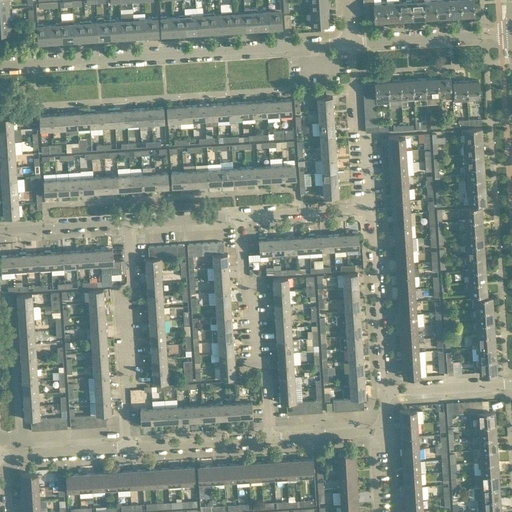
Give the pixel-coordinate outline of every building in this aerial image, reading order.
[(0,0),(0,8),(10,8),(10,3),(8,3),(7,0),(0,0)] [(310,6),(311,13),(328,12),(328,7),(327,7),(326,0),(324,0),(308,1),(308,7),(310,6)] [(374,4),(374,10),(375,16),(375,22),(376,22),(376,21),(387,21),(388,21),(387,3),(386,0),(381,1),(381,3),(374,4)] [(393,0),(394,2),(387,3),(388,21),(400,20),(400,21),(399,2),(399,0),(393,0)] [(404,2),(399,2),(400,21),(401,21),(401,20),(412,19),(412,20),(413,20),(412,1),(411,0),(405,0),(406,2),(404,2)] [(411,0),(412,1),(413,20),(413,19),(425,18),(425,19),(423,0),(411,0)] [(423,0),(425,19),(425,18),(437,17),(437,18),(436,0),(423,0)] [(436,0),(437,18),(438,18),(438,17),(449,17),(450,17),(448,0),(436,0)] [(448,0),(450,17),(450,16),(462,16),(462,17),(461,0),(448,0)] [(461,0),(462,17),(463,17),(463,16),(474,15),(474,16),(475,16),(475,12),(474,7),(473,0),(461,0)] [(196,7),(184,8),(185,15),(186,33),(193,33),(198,33),(197,16),(196,7)] [(256,7),(244,8),(245,12),(246,30),(251,29),(258,28),(256,10),(256,7)] [(0,20),(9,20),(8,14),(10,14),(10,8),(0,8),(0,20)] [(275,10),(268,11),(270,28),(275,28),(275,27),(281,27),(282,27),(281,8),(275,9),(275,10)] [(262,10),(256,10),(258,28),(265,28),(270,28),(268,11),(262,11),(262,10)] [(227,14),(221,14),(222,31),(227,31),(227,30),(234,30),(232,11),(227,12),(227,14)] [(238,11),(232,11),(234,30),(241,29),(241,30),(246,30),(245,12),(238,13),(238,11)] [(133,12),(121,13),(121,20),(122,37),(127,37),(134,36),(133,18),(133,12)] [(328,12),(311,13),(311,19),(309,20),(310,25),(329,24),(329,23),(328,23),(328,17),(328,12)] [(203,15),(197,16),(198,33),(203,32),(210,31),(209,13),(203,13),(203,15)] [(214,13),(209,13),(210,31),(217,31),(222,31),(221,14),(214,14),(214,13)] [(179,17),(173,17),(174,34),(179,34),(179,33),(186,33),(185,15),(179,15),(179,17)] [(152,18),(145,19),(146,36),(151,36),(151,35),(157,35),(158,35),(157,16),(152,17),(152,18)] [(174,34),(173,17),(166,18),(166,16),(160,16),(162,35),(163,35),(163,34),(169,34),(174,34)] [(139,17),(133,18),(134,36),(142,36),(146,36),(145,19),(139,19),(139,17)] [(73,18),(61,19),(61,22),(62,41),(70,40),(70,41),(74,41),(73,23),(73,18)] [(104,21),(97,22),(98,39),(103,39),(103,38),(110,38),(109,19),(104,20),(104,21)] [(115,19),(109,19),(110,38),(117,37),(118,38),(122,37),(121,20),(115,21),(115,19)] [(9,20),(0,20),(0,33),(11,32),(11,27),(9,27),(9,20)] [(91,20),(85,21),(86,39),(94,39),(98,39),(97,22),(91,22),(91,20)] [(80,23),(73,23),(74,41),(79,40),(86,39),(85,21),(80,21),(80,23)] [(56,24),(49,25),(50,42),(55,42),(55,41),(62,41),(61,22),(56,23),(56,24)] [(50,42),(49,25),(43,25),(43,23),(37,24),(38,43),(39,43),(39,42),(46,42),(50,42)] [(426,77),(425,77),(426,98),(427,103),(439,102),(438,97),(437,76),(437,77),(426,78),(426,77)] [(437,76),(438,97),(444,97),(444,99),(452,98),(451,94),(451,86),(450,76),(449,76),(438,77),(437,76)] [(413,78),(414,99),(419,98),(426,98),(425,77),(425,78),(413,79),(413,78)] [(401,79),(400,79),(402,105),(402,106),(407,106),(407,99),(413,99),(414,99),(413,78),(412,78),(412,79),(401,80),(401,79)] [(388,80),(389,98),(389,102),(389,105),(402,105),(400,79),(400,80),(388,80)] [(454,80),(453,80),(454,90),(455,101),(460,101),(460,98),(466,98),(467,98),(466,79),(466,80),(454,81),(454,80)] [(466,79),(467,98),(467,100),(473,100),(472,98),(480,97),(479,79),(478,79),(478,80),(466,80),(466,79)] [(376,80),(375,80),(375,82),(376,89),(376,95),(377,101),(377,104),(389,102),(389,98),(388,80),(387,80),(376,81),(376,80)] [(317,97),(318,109),(333,108),(332,96),(317,97)] [(269,98),(266,98),(266,100),(267,115),(268,121),(279,120),(279,114),(280,114),(279,99),(272,100),(272,98),(269,98)] [(291,99),(279,99),(280,114),(292,114),(291,99)] [(263,100),(254,101),(255,116),(267,115),(266,100),(263,100)] [(254,101),(241,102),(242,117),(243,122),(255,122),(255,116),(254,101)] [(235,117),(242,117),(241,102),(229,103),(230,123),(235,122),(235,117)] [(205,119),(217,118),(217,103),(204,104),(205,119)] [(229,103),(217,103),(217,118),(218,124),(230,123),(229,103)] [(193,120),(205,119),(204,104),(192,105),(193,120)] [(180,121),(193,120),(192,105),(179,106),(180,121)] [(179,106),(167,106),(168,116),(168,121),(174,121),(174,127),(181,126),(180,121),(179,106)] [(115,125),(127,124),(127,109),(120,109),(120,107),(114,108),(115,125)] [(140,123),(152,122),(152,107),(139,108),(140,123)] [(152,122),(165,121),(164,107),(152,107),(152,122)] [(103,125),(115,125),(114,108),(108,108),(108,110),(102,111),(103,125)] [(127,124),(140,123),(139,108),(127,109),(127,124)] [(318,109),(319,122),(334,121),(333,108),(318,109)] [(78,127),(90,126),(89,109),(83,110),(83,112),(77,112),(78,127)] [(90,126),(103,125),(102,111),(95,111),(95,109),(89,109),(90,126)] [(65,128),(78,127),(77,112),(64,113),(65,128)] [(53,129),(65,128),(64,113),(52,114),(53,129)] [(53,129),(52,114),(39,115),(40,129),(53,129)] [(0,117),(0,129),(14,129),(13,117),(0,117)] [(335,133),(334,127),(336,127),(336,121),(334,121),(319,122),(319,134),(335,133)] [(309,124),(302,125),(302,132),(310,132),(309,124)] [(465,134),(465,141),(483,140),(482,140),(482,128),(482,127),(462,129),(462,134),(465,134)] [(0,129),(0,142),(14,141),(14,129),(0,129)] [(281,129),(273,130),(274,138),(282,138),(281,129)] [(293,129),(281,129),(282,138),(294,137),(293,129)] [(319,134),(320,146),(335,145),(335,133),(319,134)] [(436,133),(432,133),(432,143),(437,143),(445,143),(445,137),(445,136),(436,137),(436,134),(436,133)] [(388,136),(389,150),(406,149),(405,136),(398,137),(398,135),(388,136)] [(465,141),(462,141),(463,147),(463,148),(465,148),(466,154),(484,153),(484,152),(483,152),(482,141),(483,140),(465,141)] [(0,142),(0,147),(0,155),(15,154),(14,141),(0,142)] [(54,152),(53,144),(41,145),(41,153),(54,152)] [(320,146),(321,159),(336,158),(335,145),(320,146)] [(406,149),(389,150),(390,163),(406,162),(413,161),(412,149),(406,149)] [(464,166),(485,165),(484,165),(483,153),(484,153),(466,154),(463,154),(464,159),(466,159),(467,166),(464,166)] [(0,155),(1,167),(16,166),(15,154),(0,155)] [(321,159),(314,159),(315,171),(322,171),(337,170),(336,158),(321,159)] [(232,160),(220,161),(221,163),(221,169),(222,185),(228,185),(228,183),(234,183),(233,168),(232,160)] [(390,163),(390,175),(407,174),(406,162),(390,163)] [(221,163),(208,164),(208,169),(209,184),(215,184),(215,186),(222,185),(221,169),(221,163)] [(283,179),(296,179),(295,164),(282,165),(283,179)] [(259,181),(271,180),(270,165),(258,166),(259,181)] [(271,180),(283,179),(282,165),(270,165),(271,180)] [(467,166),(464,166),(464,172),(465,178),(486,177),(485,177),(484,165),(485,165),(467,166)] [(1,167),(2,180),(17,179),(16,166),(1,167)] [(246,182),(259,181),(258,166),(245,167),(246,182)] [(118,175),(117,175),(118,190),(130,189),(130,174),(130,167),(118,168),(118,175)] [(234,183),(246,182),(245,167),(233,168),(234,183)] [(197,185),(209,184),(208,169),(196,170),(197,185)] [(184,186),(197,185),(196,170),(183,171),(184,186)] [(322,171),(323,183),(338,182),(337,170),(322,171)] [(172,186),(184,186),(183,171),(171,172),(172,186)] [(155,188),(169,187),(168,172),(154,173),(155,188)] [(142,188),(155,188),(154,173),(142,174),(142,188)] [(130,189),(142,188),(142,174),(130,174),(130,189)] [(390,175),(391,188),(408,187),(407,174),(390,175)] [(105,191),(118,190),(117,175),(104,176),(105,191)] [(94,191),(105,191),(104,176),(93,177),(94,191)] [(69,193),(81,192),(80,177),(68,178),(69,193)] [(81,192),(94,191),(93,177),(80,177),(81,192)] [(465,184),(466,191),(486,190),(486,189),(485,178),(486,178),(486,177),(465,178),(465,184)] [(57,194),(69,193),(68,178),(56,179),(57,194)] [(2,180),(3,192),(18,191),(17,179),(2,180)] [(44,195),(57,194),(56,179),(44,180),(44,195)] [(338,182),(323,183),(324,197),(339,196),(338,182)] [(391,188),(392,201),(409,199),(408,187),(391,188)] [(486,190),(466,191),(466,196),(468,196),(469,203),(487,202),(486,202),(486,190)] [(3,192),(4,205),(18,204),(18,191),(3,192)] [(392,201),(393,213),(410,212),(409,199),(392,201)] [(18,204),(4,205),(4,217),(19,216),(18,204)] [(462,220),(483,219),(483,218),(482,218),(482,207),(482,206),(462,207),(462,213),(464,213),(465,219),(462,220)] [(393,213),(394,226),(410,225),(410,212),(393,213)] [(463,232),(484,231),(483,231),(482,219),(483,219),(462,220),(463,225),(465,225),(466,232),(463,232)] [(394,226),(394,238),(411,237),(410,225),(394,226)] [(347,248),(359,248),(358,232),(358,230),(352,231),(352,233),(346,233),(347,248)] [(464,245),(485,243),(484,243),(483,231),(484,231),(463,232),(463,238),(466,238),(466,244),(464,245)] [(315,233),(308,234),(309,236),(310,256),(323,255),(322,250),(321,235),(315,235),(315,233)] [(346,233),(333,234),(334,249),(335,249),(345,248),(347,248),(346,233)] [(333,234),(321,235),(322,250),(334,249),(333,234)] [(272,253),(271,238),(265,238),(265,236),(259,237),(259,239),(260,254),(268,253),(268,259),(273,259),(272,253)] [(296,236),(284,237),(285,252),(297,251),(296,236)] [(309,236),(296,236),(297,251),(298,257),(310,256),(309,236)] [(284,237),(271,238),(272,253),(273,258),(279,258),(279,253),(285,252),(284,237)] [(394,238),(395,251),(412,250),(411,237),(394,238)] [(216,242),(217,254),(224,253),(223,241),(216,242)] [(202,255),(210,254),(209,242),(202,243),(202,255)] [(210,254),(213,254),(217,254),(216,242),(209,242),(210,254)] [(194,243),(187,243),(188,255),(193,255),(195,255),(194,243)] [(195,255),(202,255),(202,243),(194,243),(195,255)] [(465,257),(486,256),(486,255),(485,255),(484,244),(485,244),(485,243),(464,245),(464,250),(467,250),(467,257),(465,257)] [(113,248),(100,249),(101,264),(102,274),(111,274),(112,274),(121,273),(121,260),(113,261),(113,248)] [(101,264),(100,249),(88,250),(89,265),(101,264)] [(51,252),(50,252),(50,250),(44,251),(44,253),(38,253),(39,268),(52,267),(51,252)] [(77,266),(89,265),(88,250),(76,251),(77,266)] [(395,251),(396,263),(413,262),(412,250),(395,251)] [(64,266),(77,266),(76,251),(63,252),(64,266)] [(19,254),(13,255),(14,270),(27,269),(26,254),(25,252),(19,252),(19,254)] [(52,267),(64,266),(63,252),(51,252),(52,267)] [(27,269),(39,268),(38,253),(26,254),(27,269)] [(228,253),(225,253),(224,253),(217,254),(213,254),(213,267),(228,266),(228,253)] [(2,270),(14,270),(13,255),(1,256),(1,263),(1,269),(2,270)] [(465,269),(486,268),(485,268),(485,256),(486,256),(465,257),(465,262),(468,262),(468,269),(465,269)] [(146,265),(146,271),(161,270),(161,257),(156,258),(149,258),(146,258),(143,259),(144,265),(146,265)] [(314,267),(323,267),(323,259),(313,259),(314,267)] [(396,263),(397,276),(414,275),(413,262),(396,263)] [(213,267),(214,279),(229,278),(228,266),(213,267)] [(466,281),(466,282),(487,280),(486,280),(485,268),(486,268),(465,269),(466,275),(468,275),(469,281),(466,281)] [(146,271),(147,283),(162,282),(161,270),(146,271)] [(343,273),(343,286),(358,285),(358,273),(343,273)] [(111,274),(102,274),(103,286),(110,285),(112,285),(112,274),(111,274)] [(305,276),(306,289),(315,288),(314,275),(305,276)] [(397,276),(398,289),(414,288),(414,275),(397,276)] [(273,278),(274,291),(289,290),(288,277),(273,278)] [(214,279),(215,291),(230,290),(229,278),(214,279)] [(487,280),(466,282),(467,287),(469,287),(469,294),(488,293),(487,293),(486,281),(487,281),(487,280)] [(15,281),(15,286),(16,291),(23,291),(23,286),(22,281),(15,281)] [(147,283),(148,295),(163,294),(162,282),(147,283)] [(343,286),(344,299),(359,298),(358,285),(343,286)] [(398,289),(398,301),(415,300),(414,288),(398,289)] [(103,289),(93,289),(89,290),(89,302),(104,301),(104,295),(106,295),(105,289),(103,289)] [(215,291),(216,303),(231,303),(230,290),(215,291)] [(274,291),(274,303),(289,302),(289,290),(274,291)] [(59,291),(51,292),(51,305),(60,305),(59,291)] [(27,294),(17,294),(18,307),(33,306),(33,305),(32,293),(27,294)] [(148,295),(149,308),(164,307),(163,294),(148,295)] [(473,310),(494,309),(494,308),(493,308),(492,297),(493,297),(493,296),(472,298),(473,303),(475,303),(475,310),(473,310)] [(344,299),(345,311),(360,310),(359,298),(344,299)] [(398,301),(399,314),(416,313),(415,300),(398,301)] [(105,307),(104,301),(89,302),(90,314),(105,313),(107,313),(107,307),(105,307)] [(274,303),(275,315),(290,314),(289,302),(274,303)] [(216,303),(217,316),(232,315),(231,303),(216,303)] [(51,305),(45,305),(45,313),(52,313),(52,312),(60,311),(60,305),(51,305)] [(17,319),(19,319),(19,320),(34,319),(33,306),(18,307),(19,313),(17,314),(17,319)] [(149,308),(149,320),(164,319),(169,319),(169,312),(164,312),(164,307),(149,308)] [(476,315),(476,322),(495,321),(495,320),(494,320),(493,309),(494,309),(473,310),(473,315),(476,315)] [(336,323),(346,323),(361,322),(360,310),(345,311),(339,311),(339,315),(336,315),(336,323)] [(90,314),(91,327),(106,326),(105,313),(90,314)] [(416,313),(399,314),(400,326),(417,325),(416,313)] [(275,315),(276,328),(291,327),(290,314),(275,315)] [(217,322),(217,328),(232,327),(232,315),(217,316),(210,316),(210,322),(217,322)] [(19,320),(20,332),(35,331),(34,319),(19,320)] [(149,320),(150,333),(165,332),(164,319),(149,320)] [(475,335),(495,333),(494,321),(495,321),(476,322),(474,322),(474,328),(477,328),(477,334),(475,335)] [(346,323),(346,335),(361,334),(361,322),(346,323)] [(400,326),(401,339),(418,338),(423,338),(422,333),(417,334),(417,325),(400,326)] [(91,327),(92,339),(107,338),(106,326),(91,327)] [(212,341),(218,340),(233,339),(232,327),(217,328),(211,329),(212,341)] [(276,328),(277,340),(292,339),(291,327),(276,328)] [(20,332),(20,344),(35,343),(35,331),(20,332)] [(150,333),(151,345),(166,344),(165,332),(150,333)] [(475,335),(471,335),(472,348),(475,347),(496,346),(496,345),(495,345),(495,334),(495,333),(477,335),(475,335)] [(341,348),(347,348),(362,347),(361,334),(346,335),(340,335),(341,348)] [(92,339),(92,351),(107,351),(107,338),(92,339)] [(277,340),(278,352),(299,351),(298,338),(292,339),(277,340)] [(401,339),(402,352),(418,350),(418,338),(401,339)] [(218,341),(211,341),(212,353),(219,353),(234,352),(233,339),(218,340),(218,341)] [(20,344),(21,356),(36,355),(35,343),(20,344)] [(151,351),(149,351),(150,357),(167,356),(166,344),(151,345),(151,351)] [(476,359),(476,360),(497,358),(496,358),(495,346),(496,346),(475,347),(476,353),(478,352),(479,359),(476,359)] [(347,348),(348,360),(363,359),(362,347),(347,348)] [(402,352),(402,364),(419,363),(418,350),(402,352)] [(92,351),(93,364),(108,363),(107,351),(92,351)] [(299,351),(278,352),(278,364),(293,363),(300,363),(300,351),(299,351)] [(235,364),(234,358),(236,358),(236,352),(234,352),(219,353),(220,365),(235,364)] [(21,356),(22,369),(37,368),(36,355),(21,356)] [(167,356),(150,357),(150,364),(152,364),(153,369),(168,369),(167,356)] [(497,358),(476,360),(477,365),(479,365),(480,372),(498,371),(498,370),(497,370),(496,359),(497,359),(497,358)] [(348,360),(349,373),(364,372),(363,359),(348,360)] [(93,364),(94,376),(109,375),(108,363),(93,364)] [(278,364),(279,377),(294,376),(293,363),(278,364)] [(419,363),(402,364),(403,375),(412,375),(412,376),(420,376),(419,363)] [(235,364),(220,365),(221,378),(236,377),(235,364)] [(192,367),(184,368),(185,380),(193,380),(192,367)] [(22,369),(23,381),(38,380),(37,368),(22,369)] [(151,382),(163,381),(168,381),(168,369),(153,369),(153,376),(151,376),(151,382)] [(349,373),(350,385),(365,384),(364,372),(349,373)] [(94,376),(95,388),(110,387),(109,375),(94,376)] [(279,377),(280,389),(295,388),(294,376),(279,377)] [(23,381),(24,393),(39,392),(38,380),(23,381)] [(363,397),(364,397),(366,397),(365,384),(350,385),(350,398),(351,398),(357,397),(363,397)] [(95,388),(96,401),(110,400),(110,387),(95,388)] [(286,402),(293,401),(296,401),(295,388),(280,389),(281,402),(286,402)] [(24,393),(24,405),(39,404),(39,392),(24,393)] [(111,413),(112,413),(113,412),(113,406),(111,406),(110,400),(96,401),(96,414),(99,414),(106,413),(111,413)] [(164,400),(152,400),(153,407),(154,422),(167,421),(166,406),(165,406),(164,400)] [(253,416),(252,404),(252,401),(240,402),(241,416),(253,416)] [(333,409),(333,401),(325,401),(326,410),(333,409)] [(240,402),(227,403),(228,417),(241,416),(240,402)] [(215,403),(203,404),(203,419),(216,418),(215,403)] [(227,403),(215,403),(216,418),(228,417),(227,403)] [(30,418),(38,418),(40,417),(39,404),(24,405),(25,418),(30,418)] [(203,404),(190,405),(191,420),(203,419),(203,404)] [(190,405),(178,406),(179,420),(191,420),(190,405)] [(178,406),(166,406),(167,421),(179,420),(178,406)] [(141,423),(141,425),(147,425),(148,422),(154,422),(153,407),(140,408),(141,423)] [(399,409),(400,421),(411,421),(411,423),(417,423),(416,410),(410,410),(409,408),(399,409)] [(471,412),(470,413),(470,418),(475,418),(477,418),(478,424),(496,423),(495,423),(495,411),(495,410),(489,411),(483,411),(477,412),(475,412),(471,412)] [(400,421),(401,434),(412,433),(412,436),(418,435),(417,423),(411,423),(411,421),(400,421)] [(478,424),(475,424),(476,430),(478,430),(478,437),(497,436),(497,435),(496,435),(495,424),(496,424),(496,423),(478,424)] [(401,434),(402,447),(412,446),(412,448),(419,448),(418,435),(412,436),(412,433),(401,434)] [(478,437),(476,437),(476,442),(479,442),(479,448),(479,449),(497,448),(497,447),(496,436),(497,436),(478,437)] [(402,447),(402,459),(413,459),(413,461),(419,460),(419,448),(412,448),(412,446),(402,447)] [(479,449),(477,449),(477,455),(480,455),(480,461),(480,462),(499,460),(498,460),(497,448),(498,448),(497,448),(479,449)] [(338,453),(339,468),(346,467),(346,469),(356,469),(355,454),(346,454),(346,452),(338,453)] [(313,458),(300,459),(301,468),(299,468),(299,476),(312,475),(312,469),(314,468),(313,458)] [(300,459),(288,460),(288,469),(286,469),(287,477),(299,476),(299,468),(301,468),(300,459)] [(402,459),(403,472),(414,471),(414,473),(420,473),(419,460),(413,461),(413,459),(402,459)] [(288,460),(275,461),(276,470),(274,470),(274,477),(287,477),(286,469),(288,469),(288,460)] [(478,462),(473,462),(474,474),(478,474),(481,474),(499,473),(498,461),(499,461),(499,460),(480,462),(478,462)] [(262,461),(250,462),(250,472),(248,472),(249,479),(261,478),(261,471),(263,471),(262,461)] [(275,461),(262,461),(263,471),(261,471),(261,478),(274,477),(274,470),(276,470),(275,461)] [(250,462),(237,463),(238,472),(236,473),(236,480),(249,479),(248,472),(250,472),(250,462)] [(237,463),(225,464),(225,473),(223,473),(224,481),(236,480),(236,473),(238,472),(237,463)] [(225,464),(212,465),(213,474),(211,474),(211,481),(224,481),(223,473),(225,473),(225,464)] [(213,474),(212,465),(199,465),(200,475),(198,475),(198,482),(199,482),(199,489),(211,488),(211,481),(211,474),(213,474)] [(194,466),(182,467),(182,476),(180,476),(180,484),(193,483),(193,476),(195,476),(194,466)] [(169,467),(156,468),(157,478),(155,478),(155,485),(168,484),(167,477),(170,477),(169,467)] [(182,467),(169,467),(170,477),(167,477),(168,484),(180,484),(180,476),(182,476),(182,467)] [(339,468),(340,480),(346,480),(346,482),(357,482),(356,469),(346,469),(346,467),(339,468)] [(156,468),(144,469),(144,478),(142,479),(143,486),(155,485),(155,478),(157,478),(156,468)] [(144,469),(131,470),(132,479),(130,479),(130,487),(143,486),(142,479),(144,478),(144,469)] [(119,470),(106,471),(106,481),(104,481),(105,488),(117,487),(117,480),(119,480),(119,470)] [(119,480),(117,480),(117,487),(118,487),(118,495),(130,495),(129,487),(130,487),(130,479),(132,479),(131,470),(119,470),(119,480)] [(106,471),(93,472),(94,482),(92,482),(92,489),(105,488),(104,481),(106,481),(106,471)] [(403,472),(404,485),(415,484),(415,486),(421,486),(420,473),(414,473),(414,471),(403,472)] [(21,472),(21,484),(31,483),(31,487),(38,486),(38,473),(31,474),(31,472),(21,472)] [(81,482),(79,482),(80,490),(80,497),(85,497),(93,496),(93,495),(92,489),(92,482),(94,482),(93,472),(81,473),(81,482)] [(81,482),(81,473),(68,474),(68,483),(66,483),(67,490),(80,490),(79,482),(81,482)] [(481,474),(478,474),(479,480),(481,479),(482,486),(500,485),(499,485),(499,473),(500,473),(499,473),(481,474)] [(340,480),(340,493),(347,493),(347,495),(357,494),(357,482),(346,482),(346,480),(340,480)] [(21,484),(22,497),(32,496),(32,499),(39,499),(38,486),(31,487),(31,483),(21,484)] [(404,485),(405,497),(416,496),(416,499),(422,498),(421,486),(415,486),(415,484),(404,485)] [(479,486),(473,487),(474,499),(477,499),(483,499),(500,497),(501,497),(500,497),(499,486),(500,486),(500,485),(482,486),(479,486)] [(211,488),(199,489),(199,497),(212,496),(211,488)] [(341,506),(340,493),(332,493),(333,506),(341,506)] [(340,493),(341,506),(348,505),(348,507),(358,507),(357,494),(347,495),(347,493),(340,493)] [(32,496),(22,497),(23,509),(33,509),(33,511),(40,511),(40,508),(47,507),(46,499),(39,500),(39,499),(32,499),(32,496)] [(405,497),(406,510),(416,509),(416,511),(423,511),(422,498),(416,499),(416,496),(405,497)] [(483,499),(477,499),(477,505),(478,511),(481,511),(501,510),(502,510),(502,509),(501,509),(500,498),(501,498),(501,497),(500,497),(483,499)]
